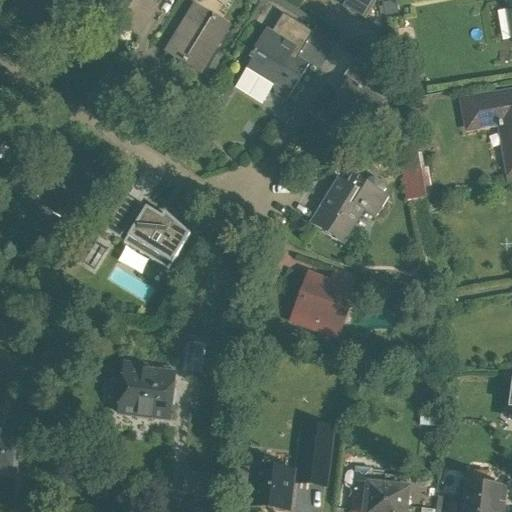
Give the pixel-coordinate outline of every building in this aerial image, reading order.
[(76,18),(46,0),(25,0),(17,13),(62,41),(76,18)] [(46,0),(76,18),(87,0),(46,0)] [(165,0),(118,0),(110,14),(123,23),(120,29),(140,41),(165,0)] [(350,0),(344,11),(365,24),(378,3),(377,0),(350,0)] [(196,11),(168,58),(188,70),(191,64),(205,73),(229,32),(196,11)] [(314,38),(293,25),(281,43),(281,44),(280,45),(296,54),(302,58),(314,38)] [(281,43),(267,35),(250,62),(254,65),(248,75),(274,91),(276,92),(277,101),(287,107),(309,70),(293,60),(296,54),(280,45),(281,44),(281,43)] [(377,76),(356,64),(343,84),(348,87),(349,85),(365,95),(377,76)] [(274,91),(248,75),(239,89),(266,105),(274,91)] [(365,95),(349,85),(348,87),(329,118),(364,141),(385,107),(365,95)] [(511,98),(464,107),(469,134),(499,129),(499,133),(502,135),(509,174),(511,173),(511,98)] [(41,211),(41,212),(77,235),(108,186),(72,163),(41,211)] [(21,167),(8,187),(18,194),(31,174),(21,167)] [(342,196),(333,191),(310,228),(344,250),(350,240),(343,230),(348,222),(354,226),(362,213),(366,215),(366,214),(377,221),(389,202),(383,198),(366,188),(352,179),(342,196)] [(420,180),(410,181),(414,205),(424,203),(420,180)] [(40,181),(27,202),(41,211),(55,190),(40,181)] [(384,188),(374,182),(368,184),(366,188),(383,198),(385,194),(384,188)] [(146,214),(125,202),(105,236),(125,248),(146,214)] [(433,258),(424,203),(414,205),(424,260),(433,258)] [(163,223),(147,213),(146,214),(125,248),(124,249),(169,276),(190,240),(165,219),(163,223)] [(356,284),(334,275),(329,290),(350,298),(356,284)] [(311,284),(295,327),(317,335),(320,327),(337,333),(350,298),(329,290),(311,284)] [(205,348),(189,346),(184,384),(200,386),(205,348)] [(146,373),(125,370),(119,420),(168,426),(174,382),(145,379),(146,373)] [(303,432),(296,486),(324,490),(331,436),(303,432)] [(0,479),(15,482),(19,450),(1,447),(3,436),(0,435),(0,479)] [(287,466),(262,462),(260,476),(286,479),(287,466)] [(371,476),(357,474),(352,511),(365,511),(368,489),(369,489),(371,476)] [(260,476),(258,476),(253,510),(265,511),(285,511),(290,480),(286,479),(260,476)] [(470,476),(468,489),(462,488),(460,508),(459,511),(501,511),(504,493),(486,491),(487,478),(470,476)] [(369,489),(368,489),(365,511),(405,511),(408,494),(396,492),(397,483),(382,481),(381,490),(369,489)]
